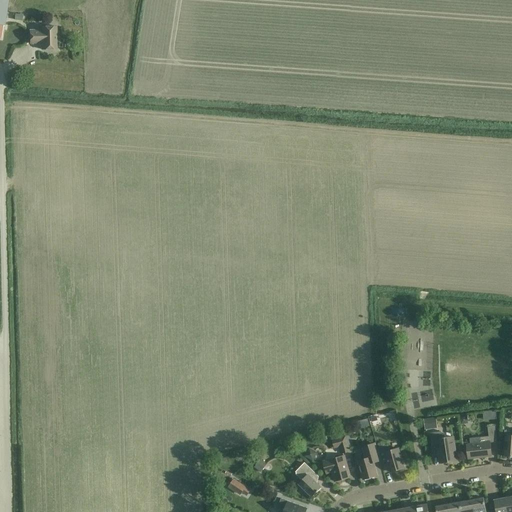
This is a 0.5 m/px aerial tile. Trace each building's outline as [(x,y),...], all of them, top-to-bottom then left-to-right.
[(0,0),(0,25),(4,26),(6,13),(8,0),(0,0)] [(30,31),(30,44),(41,44),(42,50),(57,49),(57,27),(41,27),(41,30),(30,31)] [(436,428),(435,417),(425,419),(426,430),(436,428)] [(359,430),(367,427),(366,420),(357,423),(359,430)] [(467,444),(469,459),(492,456),(490,443),(497,442),(495,425),(488,426),(489,436),(478,437),(469,438),(470,444),(467,444)] [(439,451),(440,463),(457,460),(453,437),(442,438),(441,431),(430,433),(433,452),(439,451)] [(343,453),(349,451),(345,437),(333,440),(335,447),(341,445),(343,453)] [(358,461),(364,479),(377,476),(373,463),(380,461),(375,444),(363,447),(366,459),(358,461)] [(391,472),(404,468),(398,448),(390,451),(388,445),(377,448),(382,462),(388,461),(391,472)] [(307,452),(305,457),(313,461),(315,457),(313,451),(309,449),(307,452)] [(335,481),(351,477),(344,455),(323,461),(327,473),(332,472),(335,481)] [(260,461),(259,463),(256,466),(262,471),(267,465),(262,462),(260,461)] [(317,492),(322,488),(314,480),(318,475),(305,463),(296,472),(304,479),(299,484),(312,496),(317,492)] [(228,487),(241,495),(246,486),(234,478),(228,487)] [(281,498),(278,508),(284,510),(283,511),(301,511),(292,509),(294,503),(281,498)] [(471,500),(473,511),(486,511),(484,498),(471,500)] [(490,511),(508,511),(505,498),(494,500),(496,507),(490,508),(490,511)] [(460,502),(461,511),(473,511),(471,500),(460,502)] [(448,504),(449,511),(461,511),(460,502),(448,504)]
